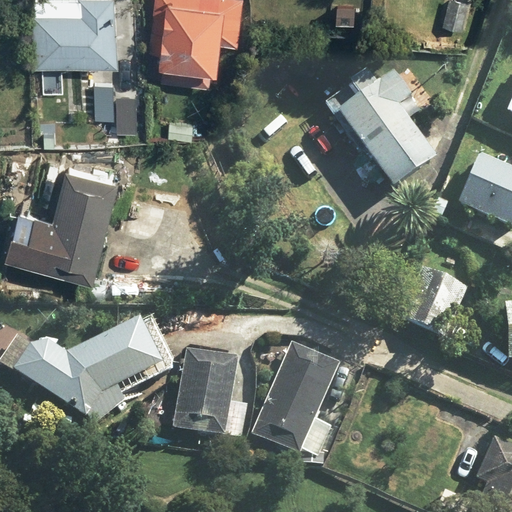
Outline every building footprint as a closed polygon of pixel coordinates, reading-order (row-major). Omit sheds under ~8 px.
[(32,70),(82,67),(83,87),(102,86),(101,66),(112,65),(107,0),(70,0),(71,7),(29,10),(32,70)] [(236,45),(241,0),(151,0),(146,40),(157,42),(154,63),(163,65),(160,80),(206,87),(213,41),(236,45)] [(461,31),(466,3),(451,0),(442,0),(438,26),(461,31)] [(379,66),(320,109),(387,199),(431,166),(392,114),(407,104),(379,66)] [(135,96),(102,93),(98,133),(131,136),(135,96)] [(511,94),(500,123),(511,127),(511,94)] [(511,177),(473,161),(453,208),(511,232),(511,177)] [(85,279),(110,180),(60,167),(46,221),(13,212),(2,257),(85,279)] [(464,288),(422,267),(395,321),(437,343),(464,288)] [(511,307),(497,308),(499,365),(511,364),(511,307)] [(94,431),(119,410),(118,408),(144,396),(142,391),(171,378),(146,321),(64,357),(36,338),(10,376),(81,424),(85,434),(94,431)] [(246,439),(295,460),(293,465),(318,477),(322,468),(318,466),(333,434),(312,424),(336,369),(287,347),(246,439)] [(232,364),(180,355),(166,435),(238,448),(245,408),(225,404),(232,364)] [(511,511),(511,453),(488,443),(470,484),(486,491),(476,511),(511,511)] [(466,511),(469,505),(441,495),(435,511),(466,511)]
